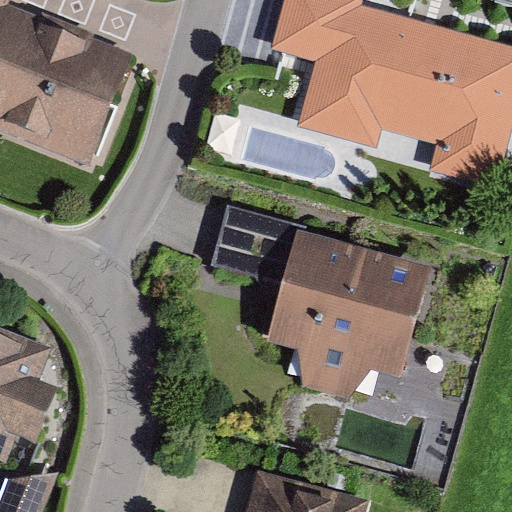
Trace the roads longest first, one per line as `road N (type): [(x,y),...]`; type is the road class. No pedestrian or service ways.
road 1 (residential): [(87,278),(164,161),(208,0)]
road 2 (residential): [(110,511),(136,380),(122,325),(87,278)]
